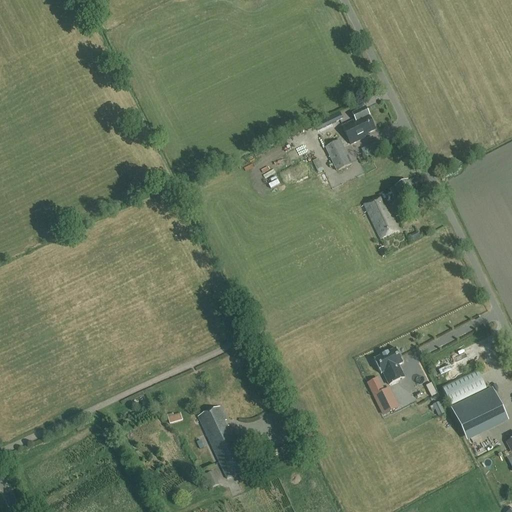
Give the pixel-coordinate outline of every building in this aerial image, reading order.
[(350,145),(365,138),(364,136),(375,131),(368,117),(369,116),(365,108),(352,114),(355,120),(341,127),(350,145)] [(342,119),(339,113),(334,115),(334,114),(326,117),(326,118),(320,122),(323,128),(342,119)] [(336,173),(352,165),(340,141),(324,148),(336,173)] [(383,149),(380,143),(376,145),(374,143),(370,145),(375,156),(380,153),(379,151),(383,149)] [(312,162),(317,170),(322,168),(318,159),(312,162)] [(415,198),(406,182),(395,187),(403,204),(415,198)] [(379,199),(363,207),(379,240),(398,231),(393,221),(391,221),(389,217),(390,216),(386,208),(384,209),(379,199)] [(403,364),(404,364),(396,349),(396,350),(388,353),(382,356),(375,360),(374,360),(381,375),(382,374),(383,374),(389,386),(404,378),(398,366),(403,364)] [(476,369),(441,387),(451,407),(486,390),(476,369)] [(378,379),(368,384),(383,416),(399,408),(390,389),(384,392),(378,379)] [(421,397),(431,392),(426,382),(416,387),(421,397)] [(492,389),(451,409),(465,437),(468,442),(508,422),(506,417),(492,389)] [(432,406),(433,406),(435,411),(441,408),(439,403),(432,406)] [(227,427),(224,422),(226,421),(219,407),(198,417),(227,480),(247,470),(245,465),(247,464),(242,453),(239,454),(237,448),(239,447),(229,426),(227,427)] [(169,425),(182,421),(180,413),(167,417),(169,425)] [(257,456),(262,453),(257,444),(251,446),(257,456)] [(201,477),(208,491),(219,485),(212,472),(201,477)]
